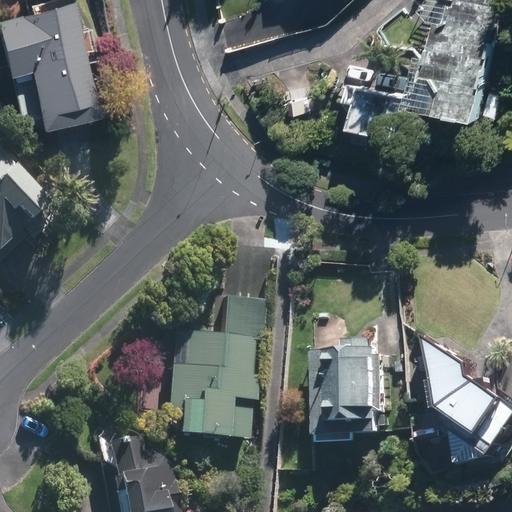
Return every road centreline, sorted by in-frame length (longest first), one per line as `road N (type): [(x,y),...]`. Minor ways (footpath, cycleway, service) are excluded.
road 1 (residential): [(0,384),(229,165)]
road 2 (residential): [(511,203),(358,216),(291,200),(229,165)]
road 3 (residential): [(229,165),(188,116),(149,0)]
